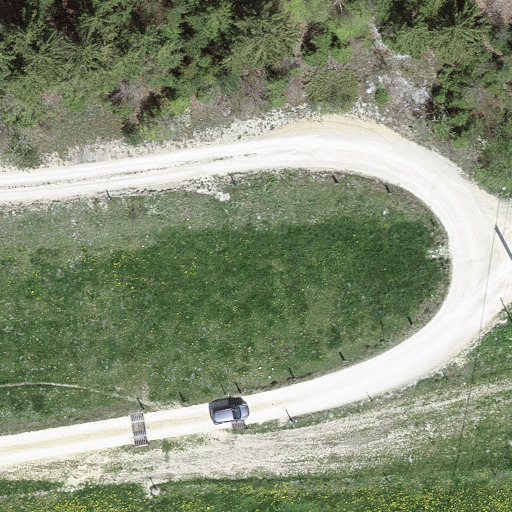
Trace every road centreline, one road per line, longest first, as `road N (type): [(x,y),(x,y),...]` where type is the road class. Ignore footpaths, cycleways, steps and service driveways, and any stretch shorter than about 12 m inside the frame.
road 1 (unclassified): [(511,276),(491,287),(456,335),(398,374),(233,420),(0,457)]
road 2 (track): [(511,402),(300,456),(178,431)]
